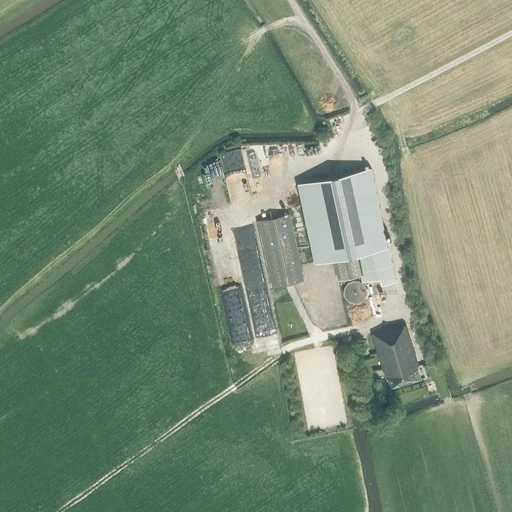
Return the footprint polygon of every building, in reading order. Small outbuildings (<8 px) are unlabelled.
[(361,275),(362,282),(380,279),(381,285),(395,282),(370,167),(297,183),(314,262),(334,258),(339,280),(361,275)] [(259,222),(273,287),(304,280),(290,215),(259,222)] [(366,294),(366,289),(364,284),(359,281),(353,281),(348,283),(345,288),(344,293),(345,298),(349,302),(354,304),(360,303),(364,300),(366,294)] [(250,301),(257,342),(277,338),(270,298),(250,301)] [(391,388),(419,379),(416,367),(418,366),(406,326),(397,328),(396,327),(373,334),(387,380),(389,380),(391,388)] [(367,368),(365,361),(358,363),(360,370),(367,368)]
